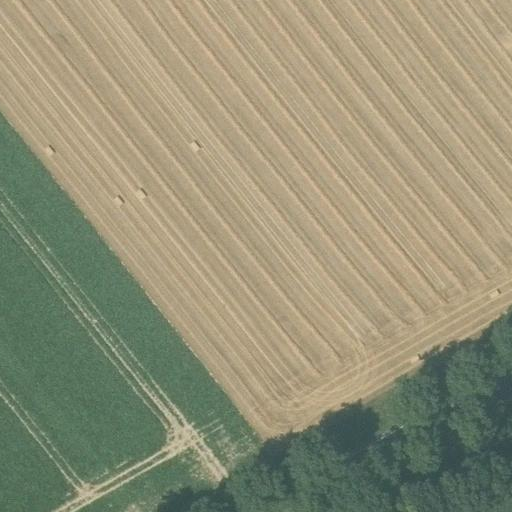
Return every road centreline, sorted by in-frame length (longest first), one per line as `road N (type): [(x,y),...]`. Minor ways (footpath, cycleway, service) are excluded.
road 1 (track): [(191,511),(511,330)]
road 2 (secondary): [(511,383),(285,511)]
